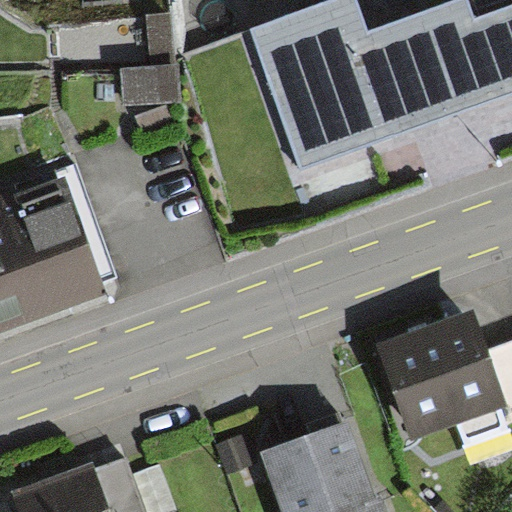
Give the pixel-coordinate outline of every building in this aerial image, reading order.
[(63,0),(66,65),(179,62),(177,0),(63,0)] [(355,0),(334,0),(250,31),(300,166),(511,88),(511,6),(475,20),(468,2),(369,38),(355,0)] [(188,69),(131,67),(130,112),(186,114),(188,69)] [(0,313),(121,273),(84,163),(0,190),(0,313)] [(511,384),(511,373),(483,302),(381,342),(413,423),(511,384)] [(369,511),(342,430),(262,457),(280,511),(369,511)] [(126,511),(110,462),(23,492),(30,511),(126,511)]
